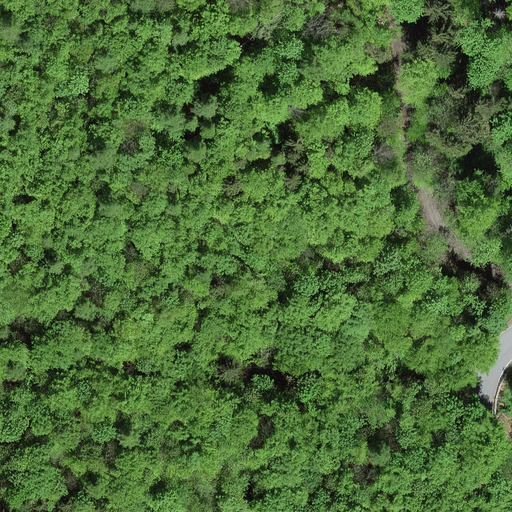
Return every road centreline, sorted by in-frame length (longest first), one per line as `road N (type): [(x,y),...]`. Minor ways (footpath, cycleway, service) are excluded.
road 1 (track): [(511,291),(442,230),(404,119),(396,0)]
road 2 (unclassified): [(511,342),(484,403),(494,447),(511,468)]
